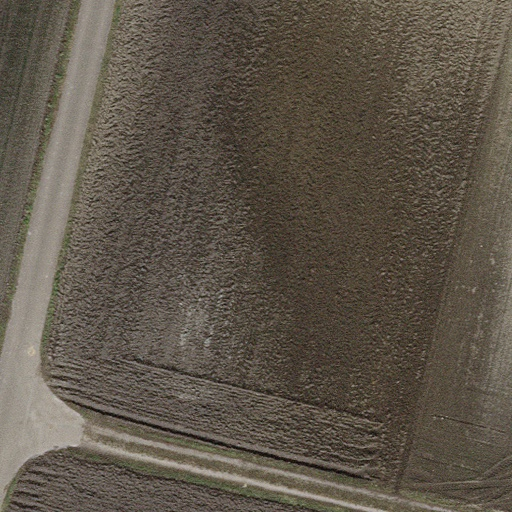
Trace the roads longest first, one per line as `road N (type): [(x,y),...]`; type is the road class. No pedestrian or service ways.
road 1 (track): [(111,0),(0,466)]
road 2 (track): [(420,511),(10,418)]
